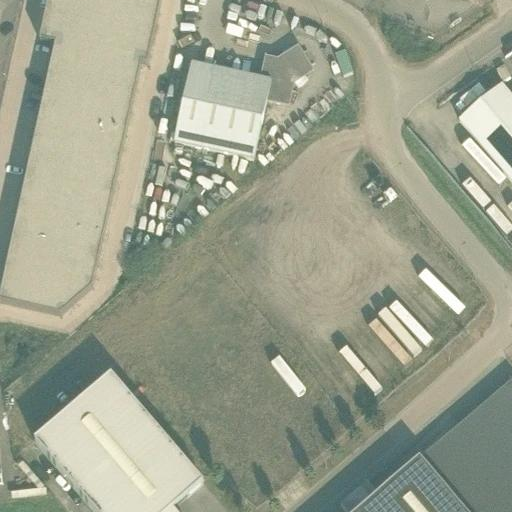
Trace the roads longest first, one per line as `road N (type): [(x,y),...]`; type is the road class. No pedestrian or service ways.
road 1 (unknown): [(206,0),(126,287)]
road 2 (unclassified): [(309,511),(511,336)]
road 3 (unclassified): [(390,109),(394,147),(511,277)]
road 4 (unclassified): [(291,0),(352,29),(390,109)]
road 5 (unclassified): [(511,28),(390,109)]
